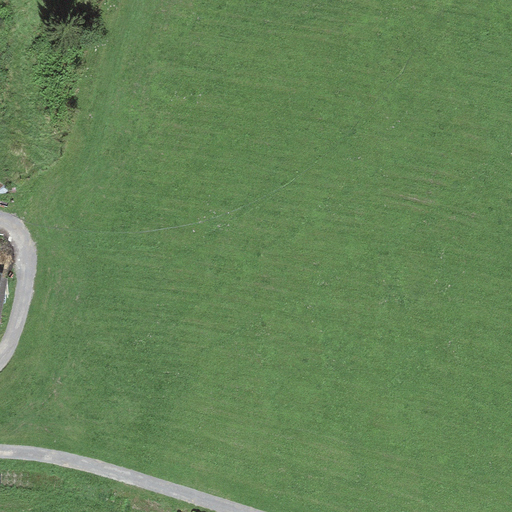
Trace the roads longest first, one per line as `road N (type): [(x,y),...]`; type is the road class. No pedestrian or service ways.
road 1 (track): [(244,511),(95,465),(0,451)]
road 2 (track): [(0,222),(21,239),(27,281),(0,358)]
